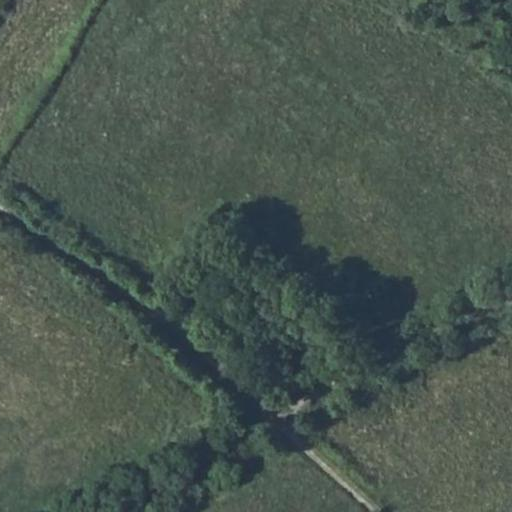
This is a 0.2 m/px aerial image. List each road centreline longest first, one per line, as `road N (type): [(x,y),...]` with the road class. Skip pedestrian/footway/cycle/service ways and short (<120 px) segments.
road 1 (track): [(0,199),(277,416)]
road 2 (track): [(277,416),(427,334),(511,301)]
road 3 (track): [(277,416),(375,511)]
